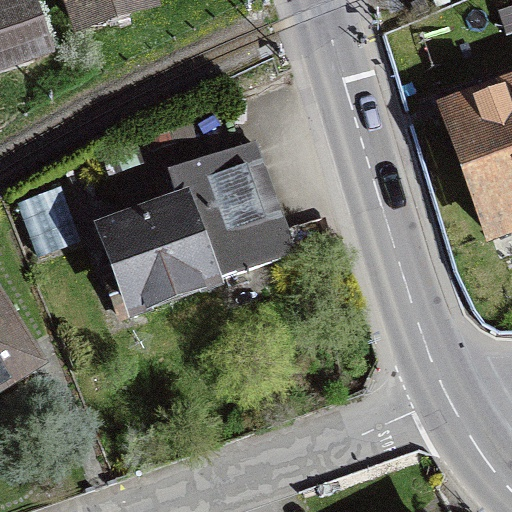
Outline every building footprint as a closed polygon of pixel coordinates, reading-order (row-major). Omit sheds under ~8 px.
[(0,67),(50,50),(33,0),(6,0),(0,2),(0,67)] [(149,0),(70,0),(79,27),(151,5),(149,0)] [(511,228),(511,88),(447,113),(490,236),(511,228)] [(293,254),(254,144),(168,175),(181,210),(107,236),(122,278),(108,284),(120,317),(293,254)] [(4,319),(0,312),(0,391),(35,370),(23,350),(35,343),(16,311),(4,319)]
